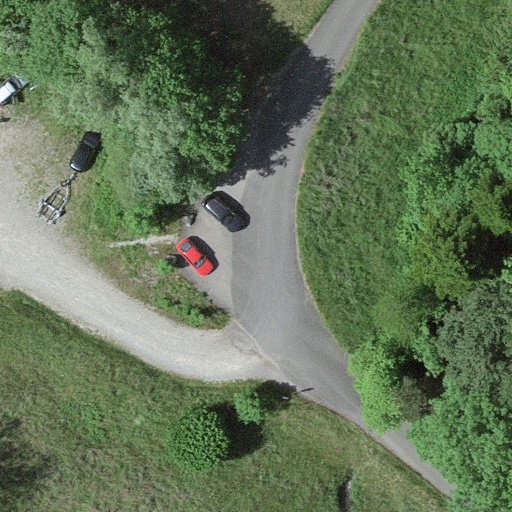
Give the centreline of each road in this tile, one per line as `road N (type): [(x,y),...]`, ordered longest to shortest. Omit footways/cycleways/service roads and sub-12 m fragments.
road 1 (unclassified): [(501,511),(302,351),(270,293),(262,229),(274,170),(354,0)]
road 2 (track): [(302,351),(225,353),(171,344),(0,255)]
road 3 (track): [(511,266),(453,347),(454,375),(511,423)]
